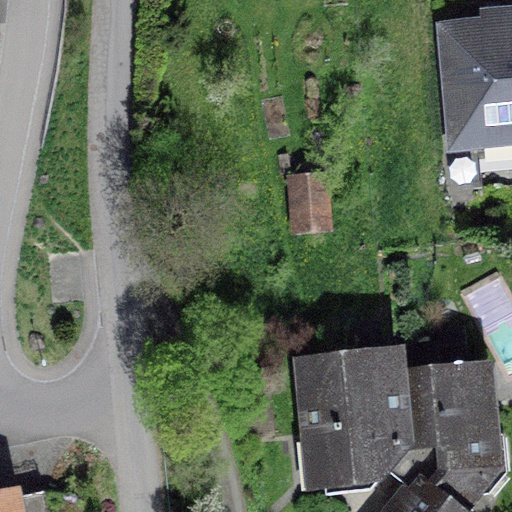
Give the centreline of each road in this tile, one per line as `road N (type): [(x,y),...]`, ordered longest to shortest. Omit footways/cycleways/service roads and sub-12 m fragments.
road 1 (residential): [(120,0),(116,139),(142,404)]
road 2 (residential): [(0,180),(27,83),(28,0)]
road 3 (residential): [(142,404),(45,423),(0,413)]
